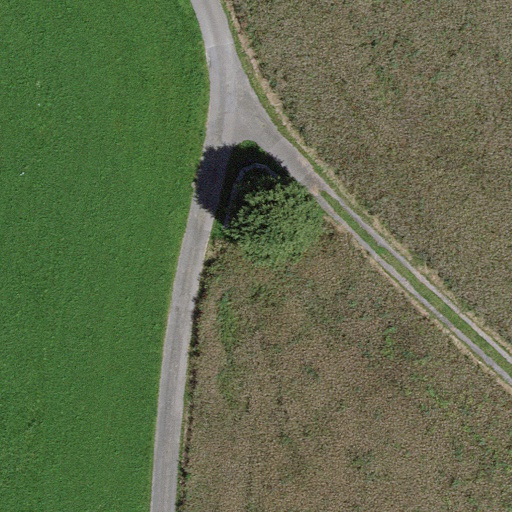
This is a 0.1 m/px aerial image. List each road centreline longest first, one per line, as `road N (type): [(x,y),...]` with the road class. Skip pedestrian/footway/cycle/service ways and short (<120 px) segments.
road 1 (track): [(205,0),(228,70),(165,511)]
road 2 (track): [(228,70),(293,170),(511,376)]
